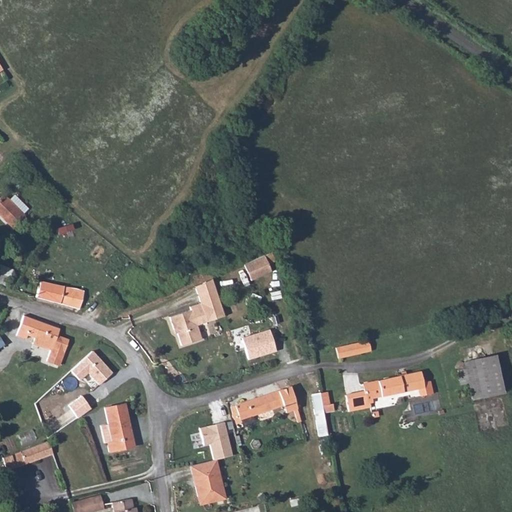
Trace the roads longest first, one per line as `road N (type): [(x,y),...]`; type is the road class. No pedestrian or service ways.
road 1 (residential): [(441,346),(398,363),(310,366),(156,409)]
road 2 (unclassified): [(156,409),(145,376),(118,339),(0,296)]
road 3 (unclassified): [(401,0),(511,77)]
